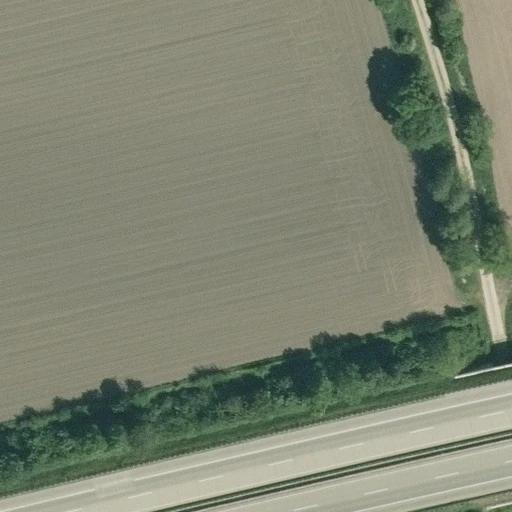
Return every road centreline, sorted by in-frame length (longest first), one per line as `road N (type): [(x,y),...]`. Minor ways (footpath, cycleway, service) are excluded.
road 1 (motorway): [(511,398),(26,511)]
road 2 (track): [(414,0),(511,429)]
road 3 (motorway): [(280,511),(511,458)]
